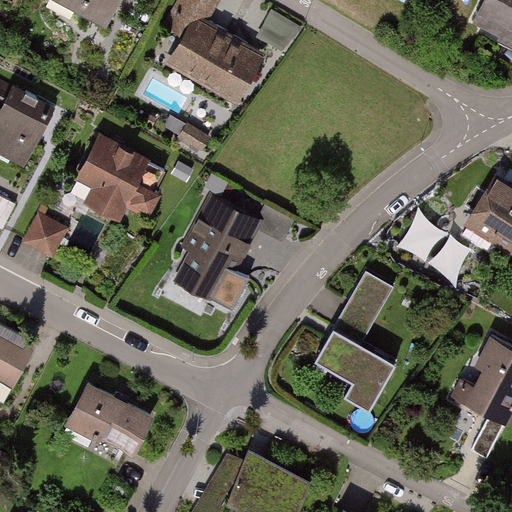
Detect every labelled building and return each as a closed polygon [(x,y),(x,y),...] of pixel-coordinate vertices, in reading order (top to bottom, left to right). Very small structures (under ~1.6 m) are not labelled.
[(114,0),(55,0),(101,24),(114,0)] [(217,0),(175,0),(161,26),(171,32),(155,61),(233,103),(263,49),(207,19),(217,0)] [(511,47),(511,0),(474,0),(463,25),(511,47)] [(301,23),(270,7),(255,35),(286,51),(301,23)] [(53,104),(0,76),(0,152),(22,164),(53,104)] [(170,165),(95,127),(71,176),(92,186),(84,202),(117,218),(123,206),(144,216),(170,165)] [(511,183),(492,170),(457,222),(511,258),(511,183)] [(261,216),(211,190),(180,249),(230,275),(261,216)] [(66,226),(35,209),(19,239),(50,256),(66,226)] [(401,242),(458,275),(477,242),(420,210),(401,242)] [(362,268),(313,358),(348,377),(340,393),(366,407),(392,360),(362,343),(394,285),(362,268)] [(32,349),(0,331),(0,382),(10,389),(32,349)] [(486,416),(470,446),(485,454),(511,405),(511,346),(485,332),(449,396),(486,416)] [(151,418),(82,381),(62,419),(131,456),(151,418)] [(295,511),(311,478),(245,447),(220,501),(244,511),(295,511)]
